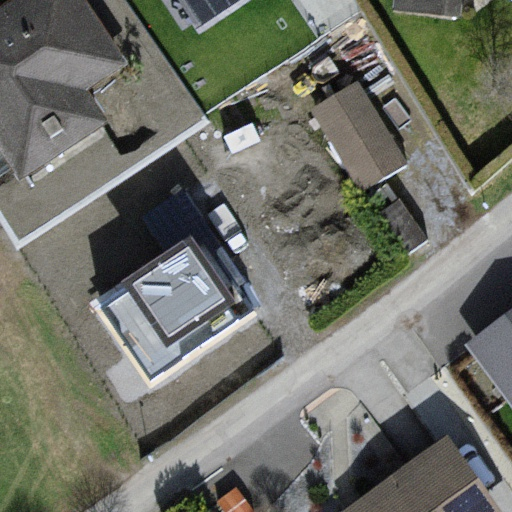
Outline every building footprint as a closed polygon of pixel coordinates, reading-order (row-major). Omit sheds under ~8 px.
[(26,0),(0,18),(0,130),(34,180),(108,129),(86,97),(123,71),(74,0),(26,0)] [(176,0),(195,29),(240,0),(176,0)] [(406,0),(405,9),(464,18),(465,0),(406,0)] [(311,99),(363,179),(409,149),(358,69),(311,99)] [(199,236),(97,306),(149,382),(251,313),(199,236)] [(511,321),(475,349),(511,398),(511,321)] [(343,511),(496,511),(442,439),(343,511)]
